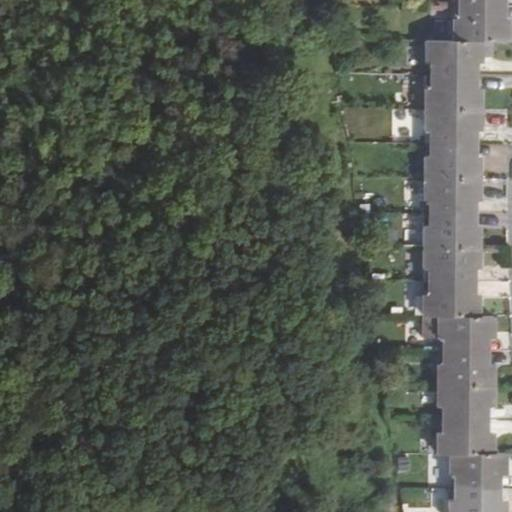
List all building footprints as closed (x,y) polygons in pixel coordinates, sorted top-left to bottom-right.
[(500,20),(500,6),(457,6),(457,19),(451,19),(450,42),(480,42),(508,42),(507,20),(500,20)] [(428,63),(428,76),(471,76),(470,63),(479,63),(480,42),(450,42),(423,41),(423,63),(428,63)] [(428,89),(423,89),(422,109),(479,109),(479,89),(471,89),(471,76),(428,76),(428,89)] [(479,131),(479,109),(422,109),(423,131),(427,130),(428,144),(471,144),(470,131),(479,131)] [(471,157),(471,144),(428,144),(428,156),(423,157),(422,179),(479,180),(478,157),(471,157)] [(471,201),(478,201),(479,180),(422,179),(422,201),(427,201),(428,214),(470,214),(471,201)] [(427,227),(423,226),(422,248),(477,249),(478,227),(470,227),(470,214),(428,214),(427,227)] [(477,270),(477,249),(422,248),(422,269),(427,270),(427,282),(470,282),(470,270),(477,270)] [(422,295),(421,317),(436,317),(478,316),(477,296),(470,296),(470,282),(427,282),(427,295),(422,295)] [(492,316),(478,316),(436,317),(421,317),(421,339),(435,339),(435,351),(441,351),(484,351),(484,339),(492,339),(492,316)] [(435,351),(435,364),(435,384),(492,384),(491,364),(484,364),(484,351),(441,351),(435,351)] [(491,407),(492,384),(435,384),(435,407),(441,407),(441,419),(484,419),(484,407),(491,407)] [(484,432),(484,419),(441,419),(441,432),(435,432),(435,454),(447,455),(491,454),(491,432),(484,432)] [(447,476),(453,476),(453,488),(497,488),(496,476),(504,475),(504,454),(491,454),(447,455),(447,476)] [(497,501),(497,488),(453,488),(453,501),(448,501),(447,511),(503,511),(504,501),(497,501)]
